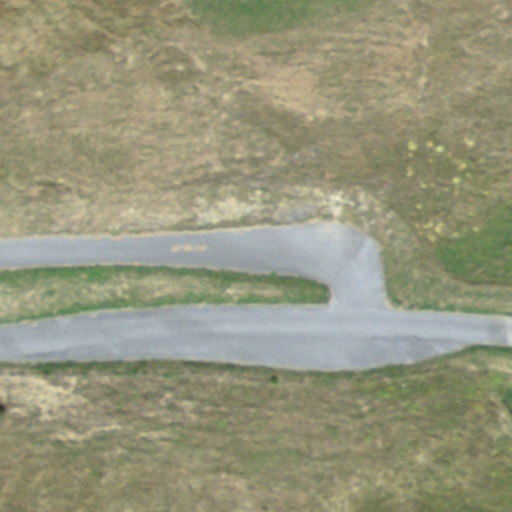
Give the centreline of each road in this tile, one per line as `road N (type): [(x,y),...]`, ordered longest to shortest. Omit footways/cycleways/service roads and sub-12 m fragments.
road 1 (residential): [(353,343),(342,277),(325,258),(127,255),(0,263)]
road 2 (unclassified): [(353,343),(0,356)]
road 3 (unclassified): [(511,345),(353,343)]
